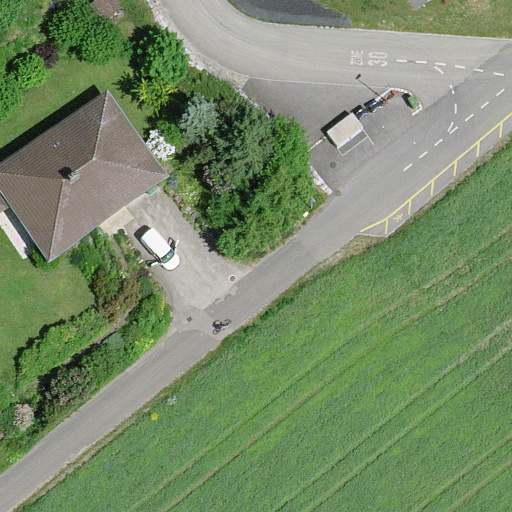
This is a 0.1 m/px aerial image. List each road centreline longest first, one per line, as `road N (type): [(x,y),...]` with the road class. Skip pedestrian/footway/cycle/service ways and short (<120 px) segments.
road 1 (unclassified): [(0,508),(495,101)]
road 2 (residential): [(495,101),(410,58),(235,42),(188,0)]
